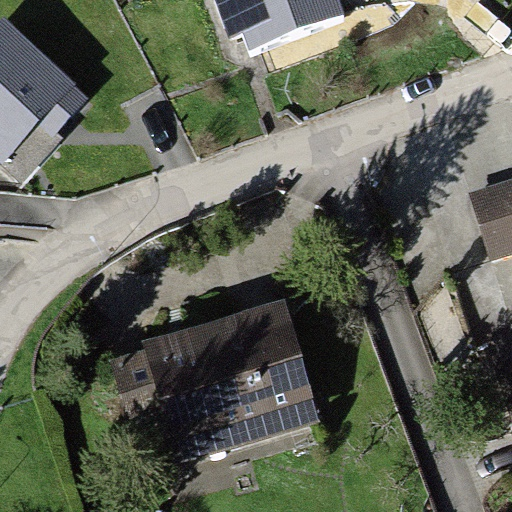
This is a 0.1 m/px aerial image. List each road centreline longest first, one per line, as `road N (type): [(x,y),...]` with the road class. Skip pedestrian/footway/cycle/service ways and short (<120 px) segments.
road 1 (residential): [(0,339),(34,279),(97,236),(325,154)]
road 2 (residential): [(325,154),(456,511)]
road 3 (residential): [(325,154),(431,111),(511,90)]
